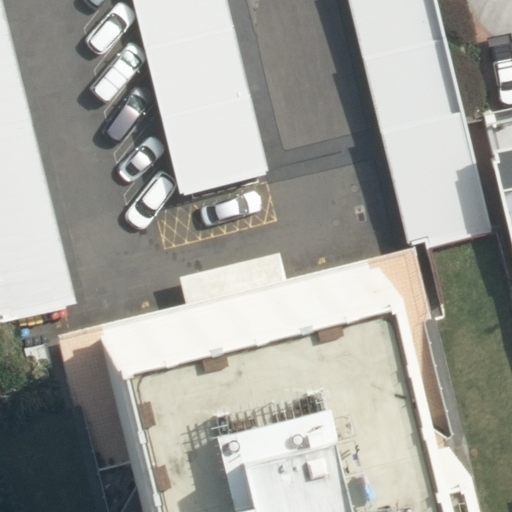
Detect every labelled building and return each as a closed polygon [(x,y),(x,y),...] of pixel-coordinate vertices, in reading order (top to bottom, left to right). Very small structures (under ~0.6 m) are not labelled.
[(134,0),(182,195),(262,176),(219,0),(134,0)] [(484,212),(432,0),(349,0),(406,231),(484,212)] [(0,324),(72,306),(0,16),(0,324)] [(511,110),(488,114),(511,232),(511,110)] [(417,430),(368,236),(282,258),(280,248),(179,273),(181,283),(80,309),(129,503),(105,510),(105,511),(462,511),(440,424),(417,430)]
